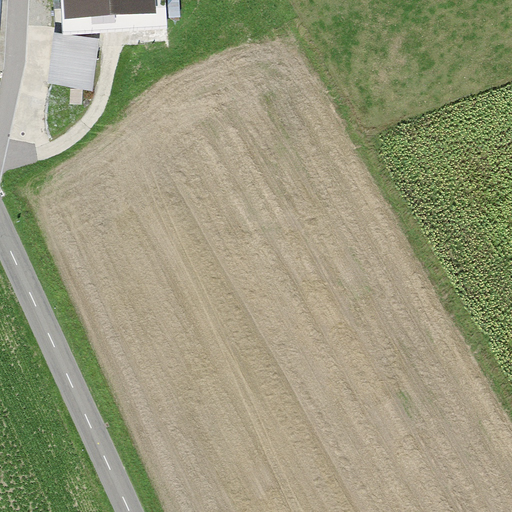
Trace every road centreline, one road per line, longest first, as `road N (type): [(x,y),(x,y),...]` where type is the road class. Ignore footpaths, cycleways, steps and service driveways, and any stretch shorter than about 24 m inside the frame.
road 1 (tertiary): [(132,511),(0,218)]
road 2 (residential): [(0,141),(24,73),(23,0)]
